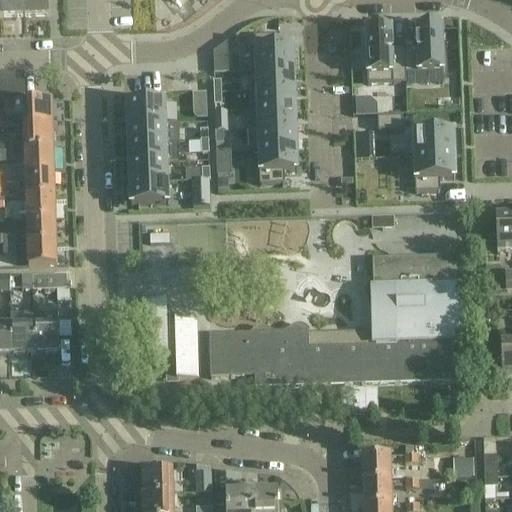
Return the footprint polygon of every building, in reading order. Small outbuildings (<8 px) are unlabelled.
[(25,0),(1,0),(2,20),(26,19),(25,0)] [(25,0),(26,19),(48,19),(47,0),(25,0)] [(403,51),(404,76),(443,75),(441,30),(415,31),(416,51),(403,51)] [(404,76),(403,51),(391,52),(391,32),(365,33),(367,88),(405,86),(404,76)] [(254,51),(249,51),(250,75),(294,73),(293,50),(279,50),(279,38),(254,39),(254,51)] [(227,45),(213,55),(213,76),(228,76),(227,45)] [(251,94),(294,93),(294,73),(250,75),(251,94)] [(2,99),(13,99),(13,75),(1,76),(2,99)] [(13,75),(13,99),(25,98),(24,75),(13,75)] [(213,84),(213,96),(214,96),(221,96),(221,83),(213,84)] [(247,114),(295,112),(294,93),(251,94),(252,113),(247,113),(247,114)] [(193,108),(206,108),(205,95),(193,96),(193,108)] [(221,96),(214,96),(214,107),(222,107),(222,95),(221,96)] [(355,102),(356,119),(377,118),(376,108),(369,101),(355,102)] [(126,106),(127,128),(165,126),(165,104),(126,106)] [(24,117),(25,130),(53,130),(52,105),(5,106),(5,117),(24,117)] [(248,133),(296,131),(295,112),(247,114),(248,133)] [(377,134),(403,133),(402,120),(377,121),(377,134)] [(215,134),(223,134),(223,123),(215,123),(215,134)] [(127,147),(166,146),(165,126),(127,128),(127,147)] [(25,130),(25,154),(54,153),(53,130),(25,130)] [(296,131),(248,133),(248,153),(258,152),(296,151),(296,131)] [(199,133),(199,145),(207,144),(207,133),(199,133)] [(215,146),(223,146),(223,134),(215,134),(215,146)] [(413,160),(454,158),(453,135),(412,136),(413,160)] [(12,144),(0,144),(0,153),(12,153),(12,144)] [(208,156),(207,144),(199,145),(200,156),(208,156)] [(128,167),(167,165),(166,146),(127,147),(128,167)] [(296,151),(258,152),(259,188),(284,187),(284,175),(297,175),(296,151)] [(0,153),(0,164),(13,164),(13,153),(12,153),(0,153)] [(54,176),(54,153),(25,154),(26,176),(54,176)] [(439,183),(455,182),(454,158),(413,160),(415,196),(440,195),(439,183)] [(128,167),(129,186),(167,185),(167,165),(128,167)] [(209,171),(201,171),(201,184),(205,183),(209,183),(210,183),(209,171)] [(26,176),(26,200),(55,199),(54,176),(26,176)] [(192,210),(208,209),(208,183),(205,183),(201,184),(192,184),(192,210)] [(168,207),(167,185),(129,186),(129,208),(168,207)] [(14,190),(0,190),(1,201),(14,200),(14,190)] [(56,222),(55,199),(26,200),(27,223),(56,222)] [(496,254),(511,253),(511,212),(507,213),(508,218),(495,219),(496,254)] [(393,220),(381,220),(382,232),(394,232),(393,220)] [(27,223),(28,246),(56,245),(56,222),(27,223)] [(2,238),(2,247),(16,246),(16,237),(2,238)] [(57,268),(56,245),(28,246),(28,269),(57,268)] [(16,257),(16,246),(2,247),(2,257),(16,257)] [(271,337),(209,339),(209,345),(210,381),(210,382),(233,381),(243,381),(254,380),(255,392),(352,389),(462,385),(461,345),(460,331),(459,331),(458,289),(460,289),(459,260),(373,262),(374,291),(394,291),(395,325),(375,326),(375,334),(271,337)] [(69,277),(32,279),(33,293),(58,293),(58,304),(69,304),(69,277)] [(22,293),(33,293),(32,279),(22,279),(22,293)] [(166,304),(144,304),(145,345),(145,363),(145,364),(154,364),(166,364),(167,368),(175,368),(176,381),(176,383),(177,383),(178,383),(198,382),(198,381),(196,345),(196,322),(174,323),(166,323),(166,304)] [(33,317),(34,356),(58,356),(57,316),(33,317)] [(11,357),(34,356),(33,317),(10,318),(10,328),(11,357)] [(0,357),(11,357),(10,328),(0,327),(0,357)] [(501,380),(511,379),(511,344),(500,345),(501,380)] [(341,393),(341,409),(341,416),(341,418),(344,418),(378,417),(378,415),(377,392),(352,393),(352,389),(343,389),(343,393),(341,393)] [(437,413),(449,412),(449,404),(437,404),(437,413)] [(418,468),(418,458),(404,459),(404,468),(418,468)] [(483,458),(484,476),(496,475),(496,458),(483,458)] [(362,460),(362,482),(390,482),(389,460),(362,460)] [(141,475),(142,499),(172,498),(172,474),(141,475)] [(497,489),(496,475),(484,476),(484,490),(497,489)] [(211,497),(210,476),(195,477),(196,497),(211,497)] [(362,482),(363,508),(391,508),(390,482),(362,482)] [(419,493),(418,483),(405,484),(405,493),(419,493)] [(277,511),(277,493),(251,494),(251,511),(277,511)] [(251,511),(251,494),(225,495),(225,511),(251,511)] [(172,511),(172,498),(142,499),(142,511),(172,511)]
